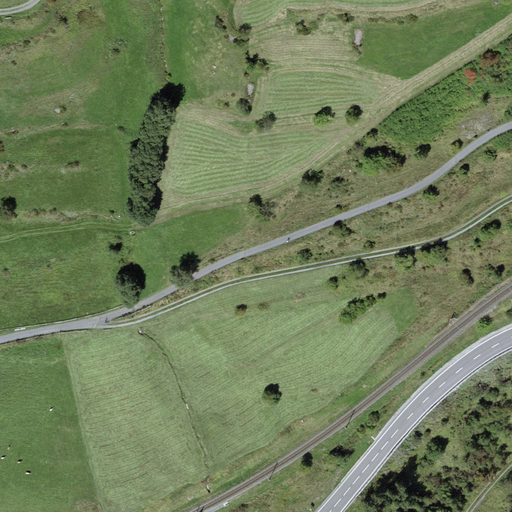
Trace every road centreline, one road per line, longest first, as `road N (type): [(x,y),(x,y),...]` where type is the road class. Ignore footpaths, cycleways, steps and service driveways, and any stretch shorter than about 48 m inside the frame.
road 1 (track): [(511,127),(400,198),(213,266),(136,307),(0,341)]
road 2 (track): [(88,324),(137,318),(234,281),(429,242),(511,197)]
road 3 (primary): [(511,337),(428,396),(329,511)]
